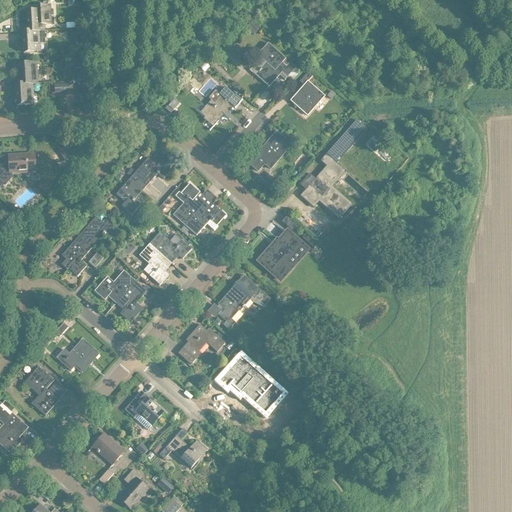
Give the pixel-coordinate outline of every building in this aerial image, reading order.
[(27,11),(28,31),(28,32),(45,31),(44,24),(51,24),(50,5),(37,6),(37,11),(27,11)] [(249,24),(246,28),(254,35),(258,31),(249,24)] [(28,32),(28,31),(23,32),(24,52),(40,51),(40,43),(45,43),(45,31),(28,32)] [(286,67),(282,63),(286,59),(268,43),(257,55),(266,63),(255,75),(269,87),(282,72),(287,77),(296,68),(290,63),(286,67)] [(20,64),(21,84),(21,85),(32,84),(38,84),(37,63),(20,64)] [(296,68),(287,77),(292,82),(301,73),(296,68)] [(300,82),(304,85),(313,76),(308,72),(300,82)] [(308,82),(291,101),(308,115),(324,96),(308,82)] [(21,85),(21,84),(16,85),(17,105),(34,104),(32,84),(21,85)] [(238,84),(233,89),(238,93),(242,88),(238,84)] [(204,119),(213,127),(224,115),(225,116),(234,107),(235,108),(241,101),(226,87),(220,94),(216,90),(209,98),(211,100),(200,113),(205,117),(204,119)] [(332,91),(327,96),(331,100),(336,95),(332,91)] [(175,99),(169,106),(174,110),(175,109),(174,108),(178,104),(175,101),(176,100),(175,99)] [(179,110),(174,116),(178,120),(183,114),(179,110)] [(287,141),(283,146),(272,137),(249,163),(258,171),(265,164),(271,169),(291,145),(287,141)] [(65,148),(61,150),(65,156),(67,159),(72,156),(66,147),(65,148)] [(10,172),(35,170),(35,176),(36,175),(35,155),(39,154),(39,158),(40,158),(40,154),(9,156),(9,159),(2,159),(0,161),(0,181),(0,175),(5,170),(9,170),(10,172)] [(327,166),(315,179),(301,196),(310,204),(315,198),(339,219),(352,204),(332,186),(328,191),(324,187),(333,177),(342,173),(343,175),(346,172),(326,155),(321,161),(327,166)] [(136,172),(133,175),(146,186),(158,173),(164,179),(173,169),(163,160),(159,164),(150,156),(136,172)] [(146,186),(133,175),(131,178),(116,194),(125,202),(122,206),(132,215),(141,205),(135,199),(146,186)] [(173,215),(185,226),(205,203),(200,199),(198,201),(195,198),(200,193),(190,184),(181,193),(180,192),(176,196),(184,203),(173,215)] [(273,192),(268,198),(274,203),(279,198),(273,192)] [(205,203),(185,226),(197,236),(211,220),(217,226),(226,215),(216,207),(211,212),(208,209),(209,208),(205,203)] [(158,209),(158,210),(161,213),(166,208),(163,204),(158,209)] [(101,212),(96,217),(101,222),(106,217),(101,212)] [(83,215),(73,225),(81,232),(90,222),(83,215)] [(96,217),(79,236),(92,248),(104,235),(110,240),(119,230),(109,221),(107,220),(104,220),(103,221),(102,222),(101,222),(96,217)] [(184,227),(181,231),(186,235),(189,231),(184,227)] [(288,232),(280,241),(261,262),(258,260),(257,260),(281,281),(294,265),(290,261),(303,246),(307,251),(308,250),(288,232)] [(160,233),(150,244),(172,264),(176,259),(174,257),(177,254),(183,259),(192,249),(182,240),(176,247),(160,233)] [(92,248),(79,236),(62,256),(71,264),(68,268),(78,277),(87,266),(80,261),(92,248)] [(172,264),(150,244),(140,256),(155,270),(150,276),(160,285),(169,275),(163,270),(166,267),(168,269),(172,264)] [(123,251),(118,255),(123,260),(128,255),(123,251)] [(111,299),(116,304),(136,281),(124,271),(110,287),(104,281),(95,292),(105,300),(110,295),(113,298),(111,299)] [(218,304),(225,310),(220,316),(232,327),(235,324),(232,319),(233,318),(240,310),(238,309),(241,306),(243,304),(242,304),(248,298),(250,300),(254,296),(251,292),(256,286),(244,275),(238,282),(239,283),(235,287),(234,286),(218,304)] [(136,281),(116,304),(121,308),(122,306),(125,309),(121,314),(131,323),(140,313),(133,308),(147,292),(136,281)] [(56,333),(60,337),(69,327),(64,323),(56,333)] [(212,347),(217,352),(226,343),(209,329),(206,332),(203,330),(204,328),(200,325),(186,340),(189,343),(179,353),(192,364),(201,353),(199,352),(207,342),(212,347)] [(71,371),(75,367),(82,373),(99,354),(83,340),(71,353),(66,348),(57,358),(71,371)] [(254,401),(260,406),(272,393),(266,388),(268,386),(250,370),(245,375),(246,377),(241,383),(236,379),(231,384),(252,403),(254,401)] [(58,400),(67,390),(58,382),(49,392),(47,389),(51,384),(36,371),(26,383),(40,396),(33,405),(45,415),(59,400),(58,400)] [(204,377),(199,383),(203,386),(208,380),(204,377)] [(142,416),(153,425),(165,412),(148,397),(140,407),(133,401),(125,410),(135,418),(138,414),(142,417),(142,416)] [(17,444),(13,441),(16,438),(18,440),(24,433),(22,431),(27,427),(11,413),(10,415),(1,406),(2,405),(0,402),(0,415),(7,422),(4,425),(6,426),(0,432),(0,441),(4,445),(2,447),(9,453),(17,444)] [(207,449),(201,444),(200,445),(197,441),(191,448),(190,448),(187,451),(178,444),(188,433),(183,429),(167,447),(172,451),(192,468),(198,461),(197,461),(207,449)] [(124,451),(104,434),(105,434),(104,433),(92,447),(97,451),(99,453),(113,465),(125,451),(124,451)] [(142,444),(137,449),(144,456),(149,450),(142,444)] [(157,444),(152,449),(157,454),(162,448),(157,444)] [(99,480),(104,485),(114,473),(109,469),(99,480)] [(124,503),(127,506),(131,509),(148,489),(138,481),(142,477),(134,469),(124,480),(130,486),(118,499),(123,503),(124,503)] [(164,478),(158,485),(168,494),(174,487),(164,478)] [(167,511),(176,511),(181,507),(176,502),(167,511)]
